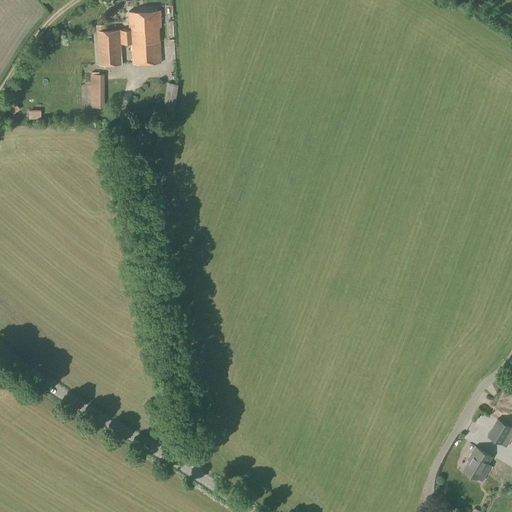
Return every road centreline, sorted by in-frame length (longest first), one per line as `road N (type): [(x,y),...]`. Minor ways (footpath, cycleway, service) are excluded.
road 1 (tertiary): [(248,511),(0,352)]
road 2 (unclassified): [(416,511),(511,353)]
road 3 (unknown): [(0,92),(39,33),(77,0)]
